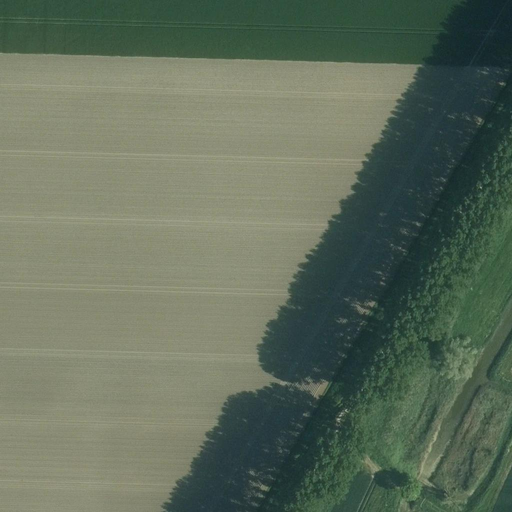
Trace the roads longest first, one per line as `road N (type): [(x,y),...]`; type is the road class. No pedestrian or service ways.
road 1 (track): [(288,511),(511,141)]
road 2 (track): [(292,511),(353,450),(366,384)]
